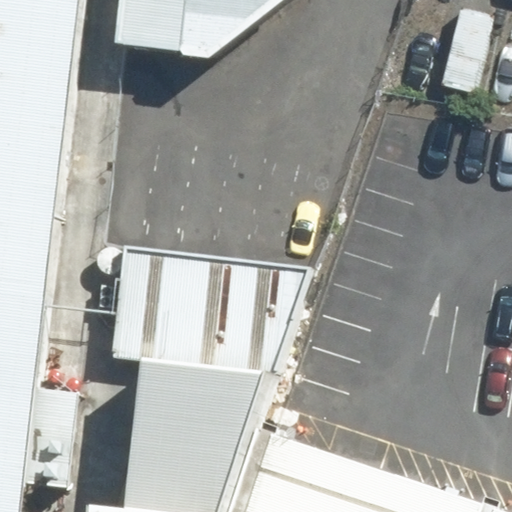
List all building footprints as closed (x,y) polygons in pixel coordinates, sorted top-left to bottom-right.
[(0,0),(0,511),(31,511),(92,0),(0,0)] [(223,58),(293,0),(132,0),(127,47),(223,58)] [(468,100),(492,18),(509,22),(511,10),(511,0),(432,0),(461,8),(437,91),(468,100)] [(138,511),(239,511),(267,429),(318,267),(133,246),(120,358),(156,362),(138,511)] [(511,511),(267,429),(239,511),(511,511)]
